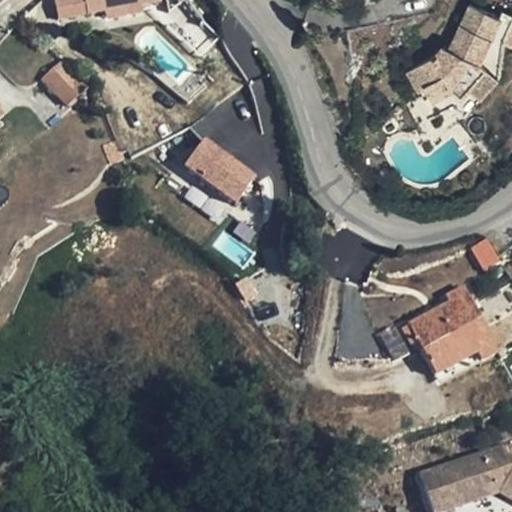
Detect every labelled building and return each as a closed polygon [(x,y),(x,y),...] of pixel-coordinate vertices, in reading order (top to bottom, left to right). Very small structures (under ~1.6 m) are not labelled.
[(108,15),(143,6),(162,1),(161,0),(82,0),(83,1),(55,9),(61,28),(108,15)] [(424,98),(435,120),(459,105),(470,116),(502,79),(506,41),(511,43),(511,13),(504,10),(501,16),(467,3),(448,50),(443,48),(433,60),(413,71),(424,98)] [(143,6),(108,15),(111,28),(147,19),(143,6)] [(37,80),(45,89),(64,72),(55,63),(37,80)] [(64,72),(45,89),(58,104),(77,86),(64,72)] [(435,120),(424,98),(414,105),(423,126),(435,120)] [(183,170),(235,207),(254,177),(203,141),(183,170)] [(485,340),(469,308),(463,296),(446,305),(449,310),(407,333),(413,345),(430,380),(458,365),(473,358),(476,361),(492,353),(485,340)] [(511,511),(511,442),(424,466),(435,508),(436,511),(471,511),(484,509),(489,511),(511,511)]
